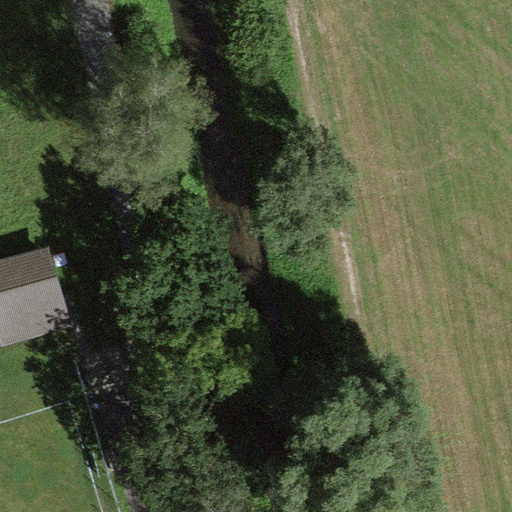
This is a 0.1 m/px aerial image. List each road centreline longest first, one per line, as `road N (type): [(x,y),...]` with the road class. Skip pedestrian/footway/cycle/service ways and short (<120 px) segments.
road 1 (residential): [(94,0),(134,143),(199,511)]
road 2 (track): [(278,0),(384,511)]
